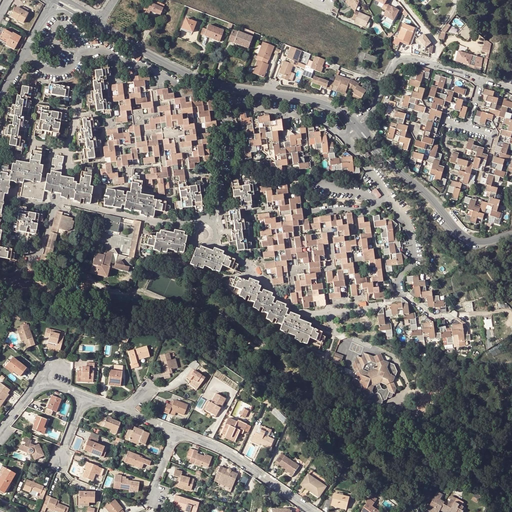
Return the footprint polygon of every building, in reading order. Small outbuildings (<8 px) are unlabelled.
[(144,4),(141,12),(146,14),(148,9),(151,11),(155,13),(160,15),(165,5),(152,0),(151,0),(149,6),(144,4)] [(347,0),(348,1),(350,4),(351,3),(353,5),(351,7),(355,12),(356,11),(360,2),(358,0),(347,0)] [(382,8),(385,10),(388,5),(389,4),(385,2),(386,0),(375,0),(384,5),(382,8)] [(399,10),(388,5),(385,10),(383,15),(393,20),(399,10)] [(28,13),(27,13),(22,10),(17,7),(11,17),(24,23),(28,13)] [(355,12),(353,18),(357,20),(355,24),(366,29),(371,17),(356,11),(355,12)] [(196,23),(186,18),(182,28),(192,33),(196,23)] [(204,28),(201,34),(205,36),(220,41),(224,31),(209,25),(207,29),(204,28)] [(400,43),(401,40),(409,43),(413,32),(415,29),(403,25),(402,28),(397,38),(396,38),(393,44),(398,46),(400,43)] [(13,32),(12,34),(4,29),(1,36),(9,40),(7,43),(6,45),(15,50),(22,37),(13,32)] [(234,43),(241,45),(248,48),(253,37),(245,34),(239,32),(238,32),(233,30),(229,40),(234,42),(234,43)] [(28,35),(24,33),(19,43),(22,45),(28,35)] [(263,42),(258,57),(268,61),(269,61),(271,57),(269,57),(272,51),(273,51),(275,47),(263,42)] [(483,46),(482,52),(489,54),(490,48),(483,46)] [(299,58),(300,58),(303,51),(292,47),(287,59),(291,60),(290,64),(294,65),(297,66),(299,63),(297,62),(299,58)] [(481,68),(484,58),(472,55),(460,51),(456,61),(469,65),(481,68)] [(378,58),(367,54),(365,60),(376,64),(378,58)] [(322,66),(323,66),(326,60),(316,56),(311,69),(320,72),(322,66)] [(267,64),(268,61),(258,57),(257,59),(256,60),(258,61),(254,74),(264,78),(269,65),(267,64)] [(291,72),(294,65),(290,64),(285,62),(284,62),(279,74),(282,75),(281,78),(288,81),(290,78),(288,77),(290,72),(291,72)] [(96,105),(97,111),(103,110),(104,113),(110,113),(109,103),(106,103),(106,100),(102,100),(102,94),(108,93),(107,83),(104,83),(103,80),(106,80),(106,76),(109,76),(108,66),(101,66),(102,70),(95,71),(96,81),(93,81),(94,91),(91,92),(91,95),(88,95),(90,106),(96,105)] [(390,128),(386,139),(392,141),(393,135),(399,137),(397,142),(403,144),(401,150),(407,151),(410,140),(404,138),(408,127),(416,142),(414,147),(419,149),(418,154),(412,153),(409,164),(414,165),(416,160),(422,161),(425,150),(430,152),(427,162),(433,164),(429,175),(435,177),(434,183),(444,186),(446,180),(441,179),(444,168),(438,166),(441,155),(436,153),(437,148),(432,146),(433,141),(440,137),(437,129),(442,113),(447,115),(448,114),(453,111),(454,111),(459,113),(458,118),(463,120),(467,109),(461,107),(463,102),(457,100),(459,94),(464,96),(466,91),(455,87),(453,93),(448,91),(449,86),(444,84),(446,79),(435,75),(433,81),(436,82),(438,83),(437,88),(435,87),(432,86),(428,97),(421,101),(425,90),(419,88),(422,78),(428,79),(430,73),(422,71),(418,70),(416,76),(411,74),(408,85),(413,87),(410,98),(405,96),(401,107),(407,109),(408,103),(414,105),(412,111),(418,113),(416,118),(422,120),(415,124),(409,122),(404,120),(405,115),(395,112),(393,117),(398,119),(396,125),(395,130),(390,128)] [(132,71),(126,72),(128,83),(133,82),(134,93),(129,94),(130,99),(125,100),(122,84),(112,85),(112,91),(117,90),(118,95),(113,96),(114,102),(119,101),(121,117),(116,118),(116,123),(127,122),(127,116),(132,116),(134,125),(134,126),(128,127),(129,132),(118,134),(117,128),(107,130),(107,135),(113,135),(113,140),(108,141),(109,146),(103,147),(105,157),(110,157),(111,162),(105,163),(106,169),(101,169),(102,175),(106,174),(107,179),(113,179),(114,184),(124,183),(123,177),(118,178),(118,173),(112,173),(112,168),(133,165),(133,159),(138,159),(137,153),(148,152),(149,157),(144,158),(144,163),(155,162),(154,157),(160,156),(161,163),(161,165),(161,167),(162,172),(156,173),(156,168),(150,168),(151,174),(146,175),(147,185),(153,184),(152,179),(157,179),(159,195),(165,194),(164,189),(169,188),(169,182),(163,183),(163,178),(168,177),(167,166),(172,166),(174,182),(178,181),(181,201),(175,202),(176,209),(195,206),(197,213),(203,212),(200,192),(203,192),(202,182),(196,183),(196,186),(186,187),(184,170),(179,170),(177,160),(182,159),(182,153),(192,152),(193,157),(188,158),(190,169),(195,168),(194,163),(200,162),(199,157),(204,156),(205,161),(210,161),(209,149),(203,150),(202,145),(208,144),(207,139),(213,138),(212,132),(201,134),(201,139),(196,140),(192,108),(197,107),(200,123),(205,122),(206,128),(216,126),(216,121),(211,122),(209,111),(214,110),(213,99),(208,100),(208,105),(203,106),(202,101),(197,101),(196,96),(182,98),(176,99),(174,99),(173,88),(165,89),(158,90),(157,90),(153,90),(151,91),(152,102),(147,103),(146,97),(141,98),(140,92),(146,92),(144,81),(150,80),(149,75),(133,77),(132,71)] [(339,86),(338,86),(347,90),(348,87),(351,89),(355,81),(351,78),(350,80),(337,75),(334,82),(334,84),(339,86)] [(330,82),(315,76),(312,82),(315,84),(326,88),(331,89),(334,84),(334,82),(331,81),(330,82)] [(352,93),(355,95),(361,98),(365,90),(357,85),(358,83),(355,81),(351,89),(354,90),(352,93)] [(22,150),(23,141),(20,140),(21,137),(17,136),(18,130),(25,131),(27,121),(23,121),(24,117),(21,117),(22,110),(28,111),(30,101),(27,101),(27,97),(31,98),(31,95),(34,95),(36,85),(29,84),(29,88),(22,87),(20,96),(17,96),(16,106),(13,105),(12,109),(9,108),(7,118),(14,119),(12,125),(9,125),(9,128),(5,128),(4,138),(10,139),(9,145),(16,146),(15,149),(22,150)] [(64,97),(64,100),(70,101),(72,91),(69,91),(69,88),(50,85),(49,88),(46,87),(44,97),(51,98),(51,95),(64,97)] [(511,97),(509,102),(504,101),(500,112),(495,110),(498,99),(493,98),(494,92),(483,89),(482,94),(487,96),(484,107),(490,109),(488,114),(482,113),(481,118),(475,117),(474,122),(485,126),(486,120),(492,122),(496,129),(498,133),(497,137),(493,139),(490,149),(490,151),(484,149),(473,146),(474,140),(469,139),(465,150),(472,151),(468,163),(458,160),(459,154),(453,152),(450,163),(456,165),(454,170),(459,172),(456,183),(451,181),(448,192),(453,194),(451,199),(457,201),(462,184),(473,188),(481,184),(487,185),(485,191),(488,192),(491,193),(489,197),(487,204),(482,202),(480,208),(475,206),(476,201),(465,197),(464,203),(469,205),(468,210),(471,211),(473,212),(471,217),(469,217),(466,216),(464,221),(475,224),(477,219),(482,220),(486,209),(491,211),(490,216),(495,218),(494,223),(499,225),(502,214),(497,213),(502,196),(496,194),(498,189),(495,188),(492,187),(493,182),(497,183),(498,183),(500,177),(505,179),(508,168),(511,168),(511,156),(511,157),(510,154),(508,150),(511,150),(511,138),(511,137),(511,97)] [(57,140),(60,120),(67,121),(68,115),(48,111),(49,108),(39,107),(38,113),(41,114),(40,124),(36,123),(35,133),(41,134),(42,130),(52,132),(51,139),(57,140)] [(297,152),(296,146),(300,146),(302,145),(301,140),(307,139),(305,128),(299,128),(300,134),(295,135),(288,130),(282,131),(281,119),(270,121),(269,115),(258,117),(258,122),(264,122),(265,127),(259,128),(260,134),(254,134),(251,117),(246,118),(245,112),(240,113),(241,125),(247,124),(248,130),(242,130),(243,136),(248,135),(250,146),(244,147),(245,159),(251,158),(251,152),(256,152),(262,151),(275,161),(275,166),(270,167),(271,173),(282,171),(282,166),(287,165),(286,154),(291,153),(293,164),(298,163),(299,169),(310,167),(310,162),(304,163),(302,151),(301,151),(297,152)] [(80,153),(82,163),(88,162),(88,159),(94,158),(93,151),(100,151),(99,141),(96,141),(95,137),(92,138),(91,132),(97,131),(96,120),(93,121),(92,118),(82,119),(83,129),(80,129),(80,133),(78,133),(79,143),(86,142),(86,149),(83,149),(84,153),(80,153)] [(308,127),(309,139),(315,138),(316,144),(316,149),(322,149),(323,154),(328,153),(329,157),(330,165),(336,164),(336,170),(348,168),(348,174),(360,172),(359,167),(353,167),(352,157),(345,152),(341,157),(335,158),(333,147),(328,148),(327,143),(332,136),(325,131),(314,132),(314,127),(308,127)] [(60,194),(60,197),(63,197),(73,199),(73,201),(77,201),(78,198),(80,199),(84,199),(87,200),(86,203),(89,203),(92,187),(89,186),(91,177),(94,177),(95,171),(85,169),(84,172),(81,172),(79,185),(75,184),(76,182),(73,182),(73,179),(60,176),(61,173),(62,166),(59,166),(59,163),(62,163),(63,157),(57,156),(56,159),(53,158),(52,165),(55,165),(54,169),(51,168),(51,171),(50,175),(47,174),(46,178),(40,177),(42,165),(39,165),(41,155),(44,156),(45,149),(35,147),(35,151),(31,150),(29,163),(16,161),(15,165),(13,164),(12,166),(11,171),(7,170),(8,167),(0,166),(0,172),(0,173),(0,174),(0,257),(16,260),(17,254),(11,252),(11,249),(0,247),(0,236),(1,230),(0,230),(0,213),(1,214),(1,210),(2,207),(0,206),(0,200),(2,201),(4,194),(7,194),(7,191),(4,190),(6,184),(9,185),(10,181),(23,183),(21,196),(43,199),(44,191),(60,194)] [(107,189),(106,192),(109,193),(109,196),(108,199),(107,202),(104,202),(104,205),(120,208),(121,205),(124,206),(124,209),(128,209),(129,206),(134,207),(134,210),(141,212),(140,215),(144,215),(144,212),(150,213),(150,216),(153,217),(154,210),(161,211),(161,215),(167,216),(168,206),(165,205),(166,202),(153,200),(153,197),(140,194),(142,181),(139,181),(139,178),(130,176),(129,182),(132,183),(130,193),(127,192),(126,195),(123,195),(123,192),(107,189)] [(239,186),(238,180),(232,181),(234,197),(235,197),(236,201),(241,201),(242,206),(245,206),(245,209),(255,208),(254,201),(251,202),(250,195),(253,195),(253,191),(256,191),(255,181),(248,182),(249,185),(239,186)] [(289,199),(289,205),(284,205),(284,200),(283,194),(288,194),(287,183),(281,184),(282,189),(271,190),(271,185),(259,186),(260,192),(266,191),(267,202),(272,201),(273,206),(278,206),(280,217),(269,218),(269,213),(258,214),(259,220),(264,219),(265,230),(260,230),(261,236),(266,236),(267,241),(262,241),(262,247),(267,246),(268,252),(263,252),(264,258),(275,257),(275,262),(265,263),(265,269),(270,268),(271,273),(276,273),(277,278),(272,279),(273,284),(283,283),(283,277),(288,277),(289,287),(290,288),(290,293),(292,304),(297,303),(297,298),(302,297),(303,308),(309,307),(308,302),(319,301),(320,306),(325,305),(324,294),(318,294),(318,289),(323,289),(322,283),(317,284),(315,273),(320,273),(320,267),(319,261),(325,261),(334,259),(336,259),(337,265),(342,264),(342,270),(338,270),(338,276),(332,277),(331,271),(326,272),(328,283),(333,282),(335,293),(329,293),(330,299),(341,298),(340,286),(345,286),(343,275),(354,274),(356,284),(350,285),(352,296),(357,295),(356,290),(362,289),(367,288),(368,294),(373,293),(374,299),(385,297),(384,291),(379,292),(377,282),(383,281),(382,270),(381,265),(380,259),(374,260),(373,249),(368,249),(366,239),(371,238),(369,222),(364,222),(363,217),(358,218),(359,229),(364,228),(365,233),(360,234),(361,239),(344,241),(344,236),(349,235),(348,224),(353,224),(351,213),(346,214),(347,219),(341,219),(341,214),(332,216),(327,216),(314,218),(314,223),(309,223),(308,219),(303,219),(302,215),(301,209),(299,192),(294,193),(295,199),(289,199)] [(380,196),(375,189),(372,192),(377,198),(380,196)] [(25,211),(26,209),(16,207),(15,214),(18,214),(16,224),(10,223),(9,229),(29,233),(28,239),(34,241),(37,221),(40,222),(42,211),(36,210),(35,213),(25,211)] [(73,218),(69,217),(64,215),(62,215),(63,212),(62,212),(57,210),(45,254),(43,254),(40,260),(49,263),(52,255),(59,229),(68,231),(73,228),(75,221),(72,220),(73,218)] [(240,220),(239,210),(229,211),(229,215),(226,215),(228,225),(234,224),(235,231),(232,231),(232,235),(229,235),(230,245),(237,244),(238,251),(244,250),(244,253),(251,253),(250,243),(246,243),(246,239),(243,240),(242,233),(248,232),(247,223),(244,223),(243,219),(240,220)] [(117,232),(119,222),(121,217),(105,213),(102,228),(117,232)] [(379,221),(379,215),(373,216),(375,228),(380,227),(382,238),(387,237),(388,249),(383,250),(384,255),(389,255),(390,260),(385,261),(386,272),(392,271),(391,266),(402,264),(407,258),(400,253),(395,254),(394,248),(400,247),(398,236),(393,236),(392,230),(397,225),(390,220),(379,221)] [(135,226),(129,256),(117,253),(113,248),(107,252),(107,251),(106,253),(103,252),(102,255),(95,254),(91,273),(107,277),(109,267),(128,272),(134,268),(132,266),(132,265),(134,259),(141,221),(135,220),(134,225),(135,226)] [(174,247),(180,248),(180,252),(183,253),(186,236),(183,235),(184,229),(181,229),(181,231),(174,230),(173,233),(160,231),(160,234),(157,233),(156,237),(146,235),(145,238),(142,237),(140,247),(146,248),(147,245),(154,246),(153,250),(157,250),(157,247),(164,249),(163,251),(166,252),(167,249),(173,250),(174,247)] [(199,249),(196,248),(190,264),(193,265),(194,262),(200,264),(199,267),(202,269),(204,265),(210,268),(211,265),(216,267),(216,270),(219,271),(221,265),(228,267),(227,271),(233,273),(236,264),(233,262),(234,259),(222,255),(223,251),(214,248),(213,251),(200,246),(199,249)] [(32,267),(27,272),(29,275),(35,270),(32,267)] [(407,277),(407,283),(413,282),(414,287),(409,294),(416,299),(427,298),(428,303),(422,304),(428,309),(440,308),(440,313),(446,312),(445,301),(439,301),(438,296),(432,297),(431,291),(426,292),(425,286),(424,281),(419,281),(418,275),(407,277)] [(238,296),(241,298),(243,295),(245,296),(248,297),(252,298),(251,301),(254,302),(252,307),(255,309),(256,306),(259,307),(262,308),(266,310),(265,312),(268,314),(266,319),(269,320),(270,317),(273,318),(276,320),(279,321),(278,324),(281,325),(279,330),(283,332),(283,329),(289,331),(288,334),(294,336),(293,339),(297,341),(298,338),(304,340),(303,343),(306,344),(309,338),(315,340),(314,343),(320,345),(323,336),(320,335),(322,332),(309,327),(310,324),(298,320),(299,317),(290,313),(288,316),(285,315),(287,310),(284,308),(285,305),(276,302),(275,304),(271,303),(273,298),(271,297),(271,294),(263,290),(261,293),(258,292),(260,287),(257,286),(258,282),(249,279),(248,282),(235,277),(234,280),(231,279),(228,288),(234,291),(235,288),(241,290),(238,296)] [(458,321),(456,320),(451,326),(452,332),(446,332),(445,327),(440,328),(441,333),(435,334),(433,323),(426,318),(422,324),(422,329),(417,330),(415,313),(409,314),(408,307),(407,303),(401,298),(395,298),(390,305),(391,311),(386,311),(386,317),(398,315),(397,310),(402,309),(404,320),(410,320),(412,337),(418,336),(419,342),(424,341),(423,335),(428,335),(430,340),(441,339),(452,337),(458,336),(459,342),(465,341),(470,341),(469,335),(464,336),(462,324),(458,321)] [(477,308),(473,308),(472,302),(465,303),(466,309),(465,309),(465,312),(478,311),(477,308)] [(385,325),(385,320),(383,308),(377,315),(380,331),(386,331),(387,336),(392,335),(391,324),(385,325)] [(485,329),(493,328),(492,318),(483,320),(485,329)] [(27,347),(34,345),(34,343),(33,340),(27,325),(17,328),(19,333),(22,341),(25,340),(28,339),(29,343),(26,344),(27,347)] [(49,337),(47,346),(60,350),(63,337),(59,336),(60,332),(47,329),(45,336),(49,337)] [(122,340),(124,334),(119,332),(116,337),(119,339),(122,340)] [(465,346),(465,341),(459,342),(458,336),(452,337),(453,345),(458,344),(459,347),(465,346)] [(149,356),(146,346),(127,352),(131,363),(130,364),(131,367),(138,365),(137,363),(136,360),(149,356)] [(169,353),(159,356),(162,365),(164,364),(165,366),(166,371),(162,372),(163,375),(172,373),(171,370),(176,368),(173,359),(172,355),(172,353),(169,354),(169,353)] [(340,365),(344,356),(335,353),(331,361),(340,365)] [(362,387),(360,393),(365,394),(367,398),(365,402),(367,402),(380,407),(382,402),(379,401),(381,397),(380,394),(377,393),(374,395),(373,391),(374,386),(376,385),(379,384),(381,383),(386,385),(388,388),(384,390),(385,396),(388,397),(389,392),(394,394),(396,388),(393,382),(395,377),(391,375),(387,368),(389,363),(384,361),(381,354),(374,357),(364,353),(362,358),(357,356),(353,366),(356,373),(354,378),(359,381),(362,387)] [(9,361),(6,365),(13,371),(20,376),(26,368),(13,357),(9,361)] [(13,371),(6,365),(9,361),(7,360),(2,365),(12,373),(13,371)] [(193,361),(187,366),(191,369),(194,371),(199,365),(193,361)] [(84,379),(93,379),(93,371),(91,371),(91,368),(93,368),(94,362),(86,362),(86,366),(82,366),(82,368),(81,371),(79,371),(76,371),(76,381),(84,381),(84,379)] [(394,365),(389,363),(387,368),(391,375),(395,377),(397,371),(394,365)] [(205,378),(194,371),(191,369),(186,377),(192,381),(189,385),(196,390),(205,378)] [(109,370),(108,383),(113,383),(113,381),(120,382),(121,378),(121,371),(113,370),(109,370)] [(355,390),(360,393),(362,387),(359,381),(354,378),(352,384),(355,390)] [(0,402),(9,390),(0,382),(0,402)] [(385,396),(384,390),(382,389),(379,384),(376,385),(378,391),(377,393),(380,394),(381,397),(379,401),(382,402),(383,401),(387,399),(388,397),(385,396)] [(207,401),(202,411),(214,418),(225,399),(216,393),(210,402),(207,401)] [(52,396),(47,408),(56,412),(61,399),(52,396)] [(183,415),(187,405),(174,400),(174,401),(171,401),(169,405),(166,404),(163,412),(169,414),(170,411),(170,410),(176,412),(183,415)] [(378,411),(380,407),(367,402),(366,406),(378,411)] [(249,411),(243,408),(242,411),(240,415),(246,417),(249,411)] [(286,418),(279,411),(275,415),(283,422),(286,418)] [(36,415),(34,419),(35,420),(33,425),(31,430),(41,433),(43,427),(46,420),(36,415)] [(96,424),(111,429),(116,432),(120,423),(111,419),(111,418),(107,417),(106,418),(99,416),(96,424)] [(237,422),(229,418),(222,433),(226,435),(227,432),(237,437),(239,432),(240,429),(244,431),(247,425),(238,420),(237,422)] [(255,432),(252,439),(260,442),(260,444),(266,447),(266,445),(271,447),(273,442),(271,441),(272,439),(268,437),(267,437),(264,436),(265,434),(267,429),(262,426),(259,434),(255,432)] [(144,445),(149,433),(133,428),(132,430),(129,429),(125,440),(129,441),(131,436),(140,440),(139,443),(144,445)] [(237,437),(227,432),(226,435),(225,437),(235,442),(237,437)] [(97,444),(98,440),(89,436),(85,446),(88,447),(86,451),(103,458),(107,448),(97,444)] [(138,445),(139,443),(140,440),(131,436),(129,441),(138,445)] [(30,443),(31,440),(24,438),(23,441),(25,442),(23,445),(20,444),(18,449),(24,451),(25,451),(25,449),(28,449),(27,451),(27,452),(28,453),(29,454),(30,454),(31,454),(32,454),(35,460),(43,455),(38,444),(35,445),(30,443)] [(197,454),(198,452),(189,449),(186,456),(191,458),(196,460),(194,465),(200,467),(201,465),(201,464),(204,465),(204,466),(208,467),(212,457),(205,455),(204,456),(197,454)] [(142,458),(142,456),(128,451),(126,458),(123,457),(122,460),(124,461),(124,462),(142,469),(144,463),(147,464),(149,465),(151,461),(142,458)] [(299,466),(282,454),(274,464),(278,466),(279,465),(286,470),(293,475),(299,466)] [(98,467),(98,466),(87,462),(84,469),(85,469),(82,476),(92,480),(95,473),(99,475),(101,469),(98,467)] [(219,480),(218,483),(231,489),(237,475),(230,472),(230,471),(230,470),(229,470),(229,469),(228,469),(228,470),(227,470),(220,467),(215,479),(219,480)] [(9,483),(15,473),(5,468),(2,474),(0,476),(0,490),(2,492),(3,493),(9,483)] [(181,476),(182,472),(175,470),(173,476),(179,478),(180,478),(179,482),(178,487),(191,490),(194,480),(181,476)] [(133,492),(133,490),(138,491),(139,482),(130,481),(130,482),(127,482),(127,480),(128,479),(125,479),(125,477),(121,477),(121,475),(115,474),(113,488),(119,489),(119,488),(129,490),(129,491),(133,492)] [(318,496),(325,486),(308,475),(301,485),(318,496)] [(23,490),(30,492),(30,490),(38,492),(41,494),(40,495),(43,496),(46,489),(43,488),(43,487),(26,480),(23,490)] [(94,492),(78,491),(78,497),(78,502),(88,502),(94,503),(94,492)] [(450,511),(462,511),(463,511),(457,508),(459,505),(461,506),(463,502),(456,498),(454,502),(450,500),(447,506),(443,504),(444,502),(440,500),(442,495),(437,492),(434,497),(427,510),(431,511),(439,511),(440,510),(441,510),(442,509),(445,511),(444,511),(449,511),(450,511)] [(346,510),(349,498),(334,493),(331,505),(346,510)] [(366,502),(367,503),(361,511),(379,511),(372,506),(377,499),(371,495),(366,502)] [(195,511),(199,503),(194,502),(175,496),(173,501),(178,503),(176,509),(185,511),(185,510),(189,511),(188,511),(195,511)] [(50,497),(48,501),(45,500),(40,511),(44,511),(46,507),(58,511),(67,511),(69,508),(56,503),(57,500),(50,497)] [(105,507),(108,511),(109,511),(120,511),(121,510),(122,509),(114,500),(105,507)]
